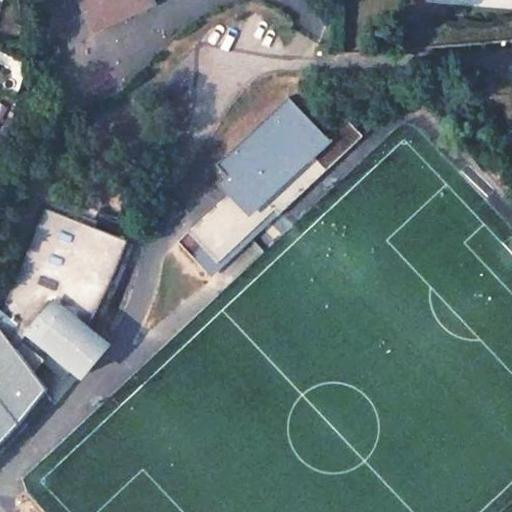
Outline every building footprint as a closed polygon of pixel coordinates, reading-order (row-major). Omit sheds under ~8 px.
[(73,0),(86,29),(102,22),(91,0),(73,0)] [(91,0),(102,22),(147,0),(91,0)] [(276,211),(359,132),(342,114),(322,133),(284,93),(212,161),(232,183),(174,238),(189,254),(199,244),(215,260),(271,206),(276,211)] [(41,359),(61,376),(68,367),(76,375),(102,343),(89,333),(93,324),(98,315),(103,307),(107,298),(111,289),(115,280),(119,271),(123,261),(131,241),(111,233),(41,205),(0,307),(0,404),(16,423),(17,424),(19,424),(21,425),(23,424),(24,423),(26,422),(47,395),(30,372),(41,359)] [(111,233),(131,241),(136,226),(117,219),(111,233)] [(0,440),(9,433),(19,424),(17,424),(16,423),(0,404),(0,440)]
